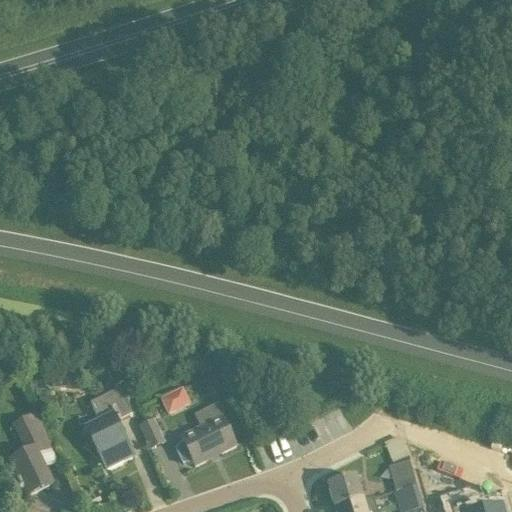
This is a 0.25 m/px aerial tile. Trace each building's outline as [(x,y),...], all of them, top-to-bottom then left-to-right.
[(118,360),(105,367),(106,370),(115,387),(128,380),(123,369),(118,360)] [(169,414),(192,404),(184,386),(161,397),(169,414)] [(108,474),(134,461),(115,423),(131,415),(119,391),(90,406),(100,425),(87,431),(108,474)] [(56,416),(56,399),(39,400),(40,416),(56,416)] [(195,469),(237,449),(216,406),(194,417),(201,432),(182,441),(183,443),(175,452),(182,466),(193,465),(195,469)] [(54,489),(39,458),(54,451),(37,414),(12,426),(26,456),(9,464),(20,486),(15,488),(18,495),(23,493),(27,502),(54,489)] [(165,445),(154,422),(139,429),(150,452),(165,445)] [(393,462),(409,458),(404,437),(387,441),(393,462)] [(404,492),(416,488),(409,463),(397,467),(404,492)] [(335,511),(338,511),(364,504),(364,503),(357,480),(328,489),(335,511)] [(409,511),(422,511),(416,488),(404,492),(409,511)] [(475,511),(471,499),(448,505),(450,511),(504,511),(502,504),(475,511)] [(364,504),(338,511),(376,511),(373,500),(364,503),(364,504)]
